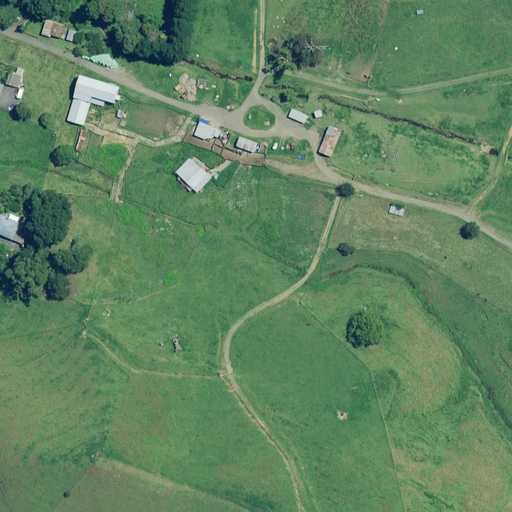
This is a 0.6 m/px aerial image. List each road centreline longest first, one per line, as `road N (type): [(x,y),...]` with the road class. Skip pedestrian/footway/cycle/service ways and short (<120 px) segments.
road 1 (track): [(511,242),(476,219),(344,182),(318,167),(310,137),(281,130)]
road 2 (unclassified): [(0,30),(236,125)]
